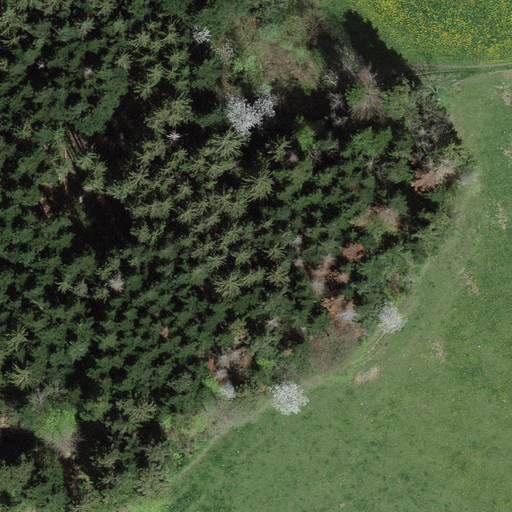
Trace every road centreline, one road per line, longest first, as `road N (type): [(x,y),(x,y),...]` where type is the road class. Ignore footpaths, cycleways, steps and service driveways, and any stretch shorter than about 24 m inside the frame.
road 1 (track): [(120,129),(92,430),(100,511)]
road 2 (track): [(0,55),(24,58),(86,90),(116,115),(120,129)]
